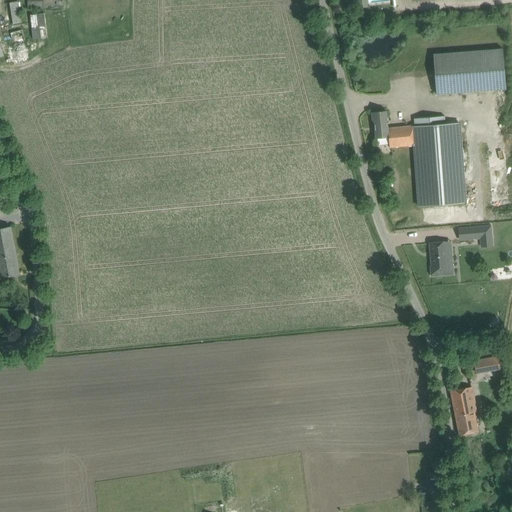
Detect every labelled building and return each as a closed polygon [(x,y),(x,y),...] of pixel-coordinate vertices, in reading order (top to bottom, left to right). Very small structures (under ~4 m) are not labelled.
[(28,0),(28,4),(28,8),(45,8),(45,4),(64,4),(63,0),(28,0)] [(10,3),(12,12),(13,23),(21,22),(18,1),(10,3)] [(27,46),(23,30),(11,33),(15,49),(27,46)] [(433,54),(436,94),(506,89),(503,49),(433,54)] [(390,147),(416,145),(420,207),(465,203),(459,122),(445,123),(445,116),(414,118),(415,125),(389,128),(387,111),(372,112),(373,120),(374,120),(376,138),(389,137),(390,147)] [(414,207),(413,183),(398,183),(400,208),(414,207)] [(491,225),(471,227),(472,239),(492,237),(491,225)] [(0,277),(20,274),(11,226),(0,228),(0,277)] [(445,241),(429,243),(431,266),(431,276),(449,274),(449,273),(446,273),(445,264),(453,263),(451,248),(446,248),(445,241)] [(474,360),(476,373),(501,369),(499,356),(474,360)] [(460,435),(470,433),(478,432),(474,412),(477,411),(472,386),(451,390),(460,435)] [(301,511),(300,497),(260,502),(261,511),(301,511)] [(433,511),(433,501),(423,502),(422,502),(423,511),(433,511)]
